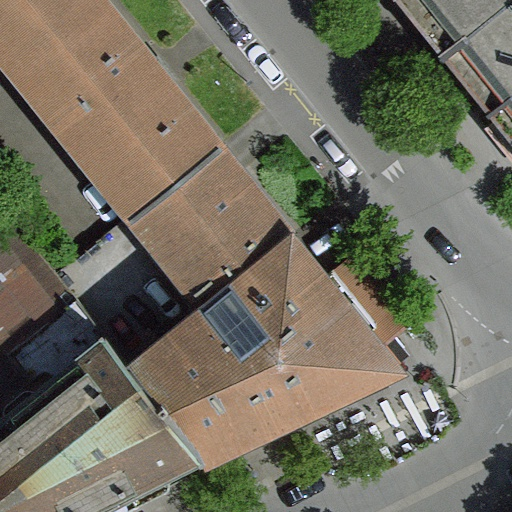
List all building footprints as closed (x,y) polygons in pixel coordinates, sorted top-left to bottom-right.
[(0,0),(0,47),(18,70),(104,0),(0,0)] [(104,0),(18,70),(134,214),(223,143),(106,0),(104,0)] [(402,0),(445,53),(508,0),(402,0)] [(511,0),(508,0),(445,53),(511,136),(511,0)] [(206,302),(131,364),(205,456),(401,363),(232,155),(223,143),(134,214),(144,227),(206,302)] [(60,274),(0,198),(0,328),(44,383),(107,334),(60,274)] [(0,416),(0,511),(95,511),(205,456),(131,364),(107,334),(44,383),(11,408),(0,416)]
